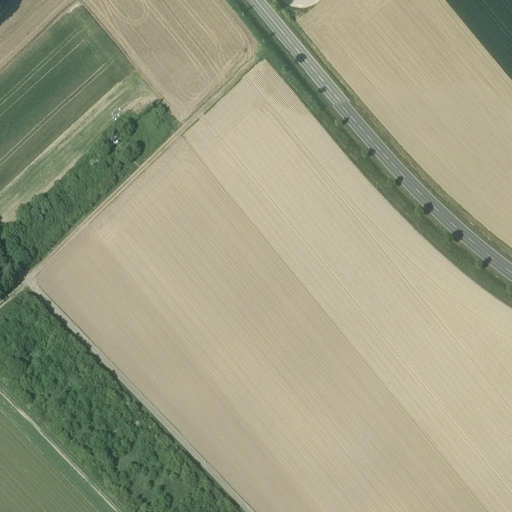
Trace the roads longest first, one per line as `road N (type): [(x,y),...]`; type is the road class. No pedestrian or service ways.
road 1 (secondary): [(511,270),(426,199),(252,0)]
road 2 (track): [(264,51),(0,311)]
road 3 (track): [(249,511),(0,250)]
